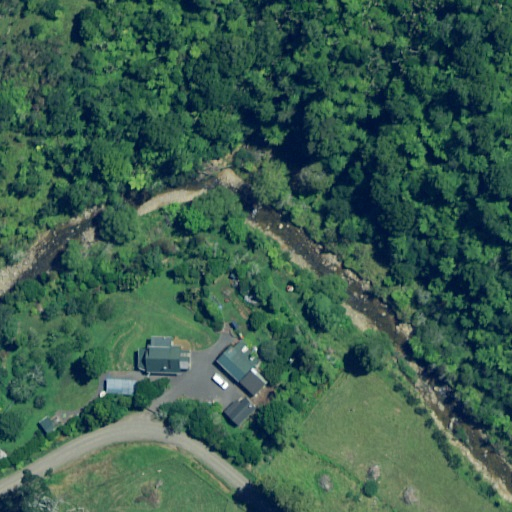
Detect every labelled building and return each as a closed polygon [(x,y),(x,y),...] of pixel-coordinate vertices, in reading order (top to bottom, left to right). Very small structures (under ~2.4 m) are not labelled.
[(136,371),(145,371),(145,373),(186,373),(186,357),(178,357),(178,347),(168,347),(168,337),(151,337),(151,347),(147,347),(136,347),(136,371)] [(254,366),(233,345),(217,361),(237,382),(254,366)] [(135,395),(136,382),(106,380),(105,393),(135,395)] [(222,412),(229,418),(241,428),(257,408),(245,398),(240,405),(233,399),(222,412)] [(56,427),(46,417),(38,424),(48,434),(56,427)]
